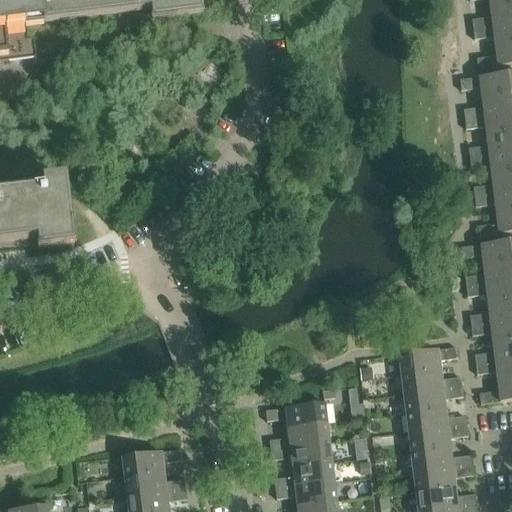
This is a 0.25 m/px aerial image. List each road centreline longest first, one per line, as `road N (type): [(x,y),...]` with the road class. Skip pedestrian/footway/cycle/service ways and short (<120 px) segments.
road 1 (residential): [(247,0),(253,111),(235,156),(141,268)]
road 2 (residential): [(141,268),(0,338)]
